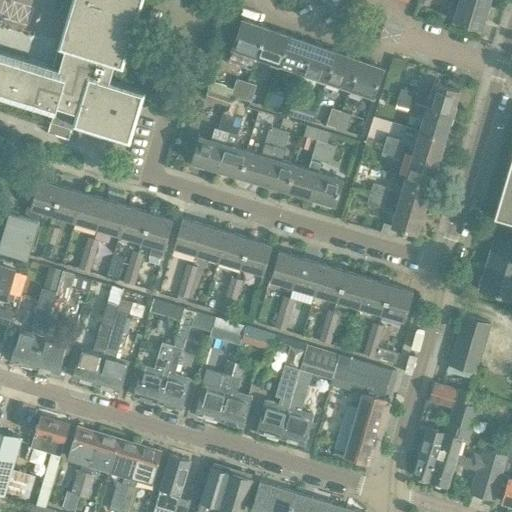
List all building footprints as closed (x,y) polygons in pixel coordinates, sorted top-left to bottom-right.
[(0,49),(0,95),(41,108),(54,111),(57,103),(75,108),(72,118),(50,121),(49,121),(46,132),(48,133),(68,139),(73,122),(112,133),(128,138),(140,99),(143,89),(107,78),(112,63),(121,66),(140,0),(69,0),(57,40),(56,46),(63,48),(58,67),(26,57),(0,49)] [(487,6),(467,0),(457,0),(452,20),(481,29),(487,6)] [(251,68),(265,27),(241,19),(231,47),(232,47),(228,60),(251,68)] [(265,27),(251,68),(256,56),(279,64),(289,35),(265,27)] [(289,35),(279,64),(302,72),(312,43),(289,35)] [(312,43),(302,72),(298,83),(321,90),(335,51),(312,43)] [(335,51),(321,90),(322,91),(326,80),(348,88),(358,59),(335,51)] [(372,96),(382,68),(358,59),(348,88),(372,96)] [(210,90),(232,97),(233,96),(241,98),(246,82),(236,79),(233,89),(226,86),(213,82),(210,90)] [(246,82),(241,98),(250,101),(255,85),(246,82)] [(398,98),(451,114),(458,90),(432,82),(425,106),(414,103),(417,93),(401,89),(398,98)] [(232,97),(210,90),(210,92),(207,90),(204,98),(234,108),(236,100),(232,98),(232,97)] [(418,130),(444,138),(451,114),(398,98),(395,108),(422,116),(418,130)] [(293,101),(289,114),(311,122),(315,109),(293,101)] [(379,104),(375,117),(389,121),(391,112),(387,111),(388,107),(379,104)] [(335,127),(340,111),(331,108),(326,124),(335,127)] [(351,114),(340,111),(335,127),(345,131),(351,114)] [(215,169),(231,115),(223,112),(218,129),(215,128),(212,140),(199,136),(191,162),(215,169)] [(231,115),(215,169),(238,176),(246,150),(235,147),(238,135),(236,134),(241,118),(231,115)] [(246,150),(238,176),(262,183),(278,129),(269,126),(261,155),(246,150)] [(278,129),(262,183),(285,190),(293,164),(280,160),(288,132),(278,129)] [(411,153),(437,161),(444,138),(418,130),(411,153)] [(384,145),(400,150),(403,140),(386,136),(384,145)] [(320,159),(325,143),(317,140),(312,156),(320,159)] [(325,143),(320,159),(330,162),(335,146),(325,143)] [(400,150),(384,145),(381,155),(398,159),(400,150)] [(511,149),(493,215),(511,221),(511,149)] [(404,177),(430,185),(437,161),(411,153),(404,177)] [(293,164),(285,190),(309,197),(317,171),(293,164)] [(317,171),(309,197),(333,204),(340,179),(317,171)] [(397,200),(423,208),(430,185),(404,177),(397,200)] [(24,215),(36,219),(39,210),(51,214),(60,185),(37,178),(28,206),(27,206),(24,215)] [(370,192),(386,197),(389,188),(373,183),(370,192)] [(74,220),(82,192),(60,185),(51,214),(74,220)] [(96,227),(104,198),(82,192),(74,220),(96,227)] [(386,197),(370,192),(367,202),(383,207),(386,197)] [(104,198),(96,227),(118,234),(127,205),(104,198)] [(423,208),(397,200),(390,224),(416,232),(423,208)] [(140,240),(149,211),(127,205),(118,234),(140,240)] [(36,219),(24,215),(8,211),(0,239),(0,247),(27,256),(37,220),(36,219)] [(149,211),(140,240),(152,243),(149,253),(161,257),(172,218),(149,211)] [(195,253),(204,224),(181,217),(172,246),(195,253)] [(218,260),(226,230),(204,224),(195,253),(218,260)] [(46,230),(43,241),(55,244),(60,229),(48,226),(47,230),(46,230)] [(43,241),(46,230),(38,228),(35,238),(43,241)] [(240,266),(248,237),(226,230),(218,260),(240,266)] [(83,252),(94,255),(98,240),(87,237),(83,252)] [(248,237),(240,266),(263,273),(271,244),(248,237)] [(511,299),(511,244),(493,239),(479,290),(511,299)] [(128,266),(138,269),(143,253),(133,250),(128,266)] [(269,279),(292,286),(300,257),(277,250),(269,279)] [(94,255),(83,252),(78,267),(89,271),(94,255)] [(300,257),(292,286),(304,290),(302,298),(312,301),(314,292),(323,263),(300,257)] [(192,282),(197,266),(187,263),(182,279),(192,282)] [(336,299),(345,270),(323,263),(314,292),(336,299)] [(0,296),(5,298),(13,269),(0,265),(0,296)] [(138,269),(128,266),(123,281),(133,285),(138,269)] [(54,298),(34,366),(56,373),(65,343),(54,340),(74,273),(62,270),(54,298)] [(345,270),(336,299),(358,306),(367,277),(345,270)] [(367,277),(358,306),(381,313),(389,284),(367,277)] [(230,278),(226,293),(236,296),(240,281),(230,278)] [(192,282),(182,279),(177,294),(187,297),(192,282)] [(389,284),(381,313),(404,319),(412,290),(389,284)] [(95,384),(116,310),(115,310),(122,288),(112,285),(92,351),(80,347),(72,377),(95,384)] [(20,330),(11,359),(34,366),(54,298),(55,293),(42,289),(32,325),(33,325),(31,333),(20,330)] [(236,296),(226,293),(221,309),(231,312),(236,296)] [(284,296),(279,311),(289,314),(294,299),(284,296)] [(0,321),(9,324),(12,312),(0,308),(0,321)] [(323,324),(334,328),(339,312),(328,309),(323,324)] [(116,310),(95,384),(117,391),(126,361),(115,357),(127,314),(116,310)] [(289,314),(279,311),(274,327),(284,330),(289,314)] [(178,327),(157,402),(179,408),(188,379),(173,374),(181,347),(184,348),(193,314),(183,312),(178,327)] [(196,314),(193,323),(205,327),(208,318),(196,314)] [(475,372),(490,323),(463,315),(448,364),(475,372)] [(368,338),(378,341),(383,325),(373,322),(368,338)] [(157,402),(178,327),(167,324),(154,369),(143,365),(134,395),(157,402)] [(334,328),(323,324),(319,340),(329,343),(334,328)] [(255,349),(270,353),(275,335),(260,330),(255,349)] [(397,353),(376,346),(378,341),(368,338),(364,353),(394,363),(397,353)] [(279,437),(306,344),(305,344),(306,343),(298,341),(296,347),(289,345),(275,395),(281,397),(279,405),(264,400),(255,430),(279,437)] [(306,344),(279,437),(302,444),(311,414),(301,411),(312,370),(332,376),(335,365),(339,354),(306,344)] [(335,365),(332,376),(329,386),(336,388),(339,378),(342,379),(340,386),(363,393),(359,408),(347,404),(339,433),(350,436),(344,456),(366,462),(384,400),(383,399),(392,369),(339,354),(335,365)] [(218,419),(234,362),(226,360),(218,387),(204,383),(195,413),(218,419)] [(234,362),(218,419),(241,426),(249,396),(236,392),(240,377),(239,376),(243,365),(234,362)] [(428,400),(451,407),(457,389),(434,382),(428,400)] [(444,432),(429,480),(446,486),(464,426),(462,425),(472,394),(457,389),(451,407),(444,432)] [(52,451),(36,505),(32,504),(29,511),(42,511),(69,424),(40,415),(31,445),(52,451)] [(89,463),(98,432),(76,426),(67,456),(82,461),(79,469),(78,469),(71,491),(66,490),(62,506),(74,510),(79,494),(86,471),(84,470),(85,466),(89,467),(90,463),(89,463)] [(429,480),(444,432),(433,429),(427,427),(423,438),(412,475),(429,480)] [(0,500),(7,503),(9,495),(5,493),(6,490),(28,497),(35,475),(12,468),(21,435),(0,429),(0,500)] [(110,469),(119,439),(98,432),(89,463),(90,463),(89,467),(85,466),(84,470),(86,471),(79,494),(87,496),(94,473),(92,472),(94,465),(110,469)] [(119,439),(110,469),(124,473),(121,481),(121,482),(128,484),(130,485),(131,481),(127,480),(129,475),(131,475),(140,445),(119,439)] [(161,451),(140,445),(131,475),(129,475),(127,480),(131,481),(130,485),(134,486),(134,485),(136,477),(152,482),(161,451)] [(190,460),(170,454),(160,488),(155,507),(174,511),(179,494),(190,460)] [(472,492),(493,498),(501,474),(504,459),(481,454),(472,492)] [(241,511),(251,478),(210,466),(196,511),(241,511)] [(511,504),(511,477),(501,474),(493,498),(494,498),(496,490),(504,493),(502,501),(511,504)] [(123,500),(128,484),(121,482),(121,481),(117,480),(109,507),(124,511),(127,502),(123,500)] [(270,511),(278,487),(260,481),(252,509),(261,511),(260,511),(270,511)] [(127,502),(124,511),(125,511),(129,511),(137,486),(134,485),(134,486),(130,485),(128,484),(123,500),(127,502)] [(289,511),(295,492),(278,487),(270,511),(289,511)] [(307,511),(312,497),(295,492),(289,511),(307,511)] [(326,511),(329,502),(312,497),(307,511),(326,511)] [(329,502),(326,511),(344,511),(346,507),(329,502)]
